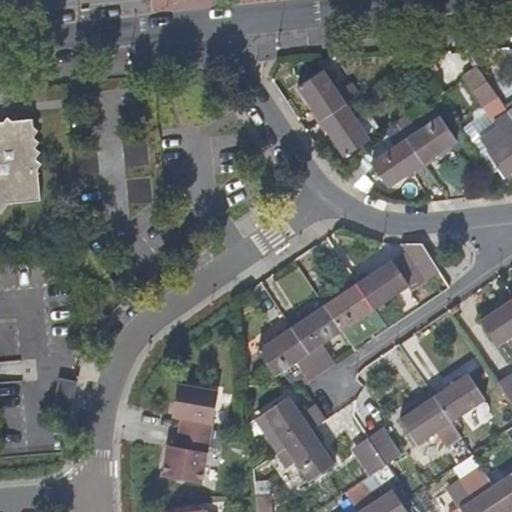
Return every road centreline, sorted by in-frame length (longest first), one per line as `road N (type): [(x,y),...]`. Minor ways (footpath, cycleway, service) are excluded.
road 1 (residential): [(92,495),(99,415),(129,342),(160,311),(321,197)]
road 2 (residential): [(329,382),(486,274),(511,246)]
road 3 (secondary): [(450,0),(224,22)]
road 4 (residential): [(321,197),(244,82),(224,22)]
road 5 (secondary): [(200,24),(0,45)]
road 6 (residential): [(511,215),(394,226),(321,197)]
road 7 (unknown): [(112,375),(41,358),(18,306),(0,295)]
road 8 (unknown): [(244,254),(168,140)]
